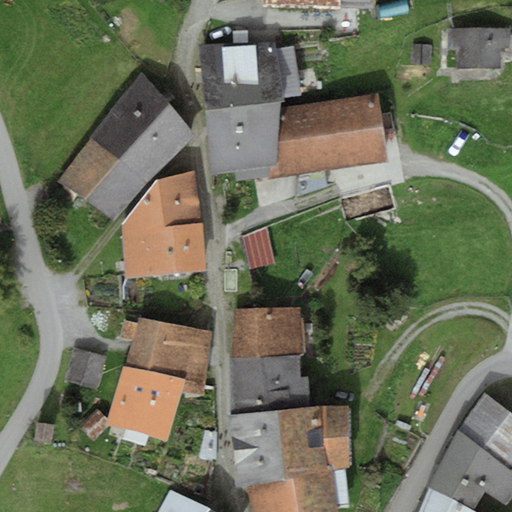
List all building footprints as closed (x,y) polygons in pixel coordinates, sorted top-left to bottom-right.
[(263,0),(263,7),(338,10),(338,6),(338,0),(263,0)] [(509,29),(448,28),(447,49),(455,49),(455,68),(500,69),(500,47),(509,47),(509,29)] [(273,41),(200,44),(205,110),(281,101),(284,101),(273,41)] [(432,46),(413,45),(412,63),(430,65),(432,46)] [(90,137),(147,183),(194,134),(142,71),(90,137)] [(274,179),(387,162),(377,96),(280,107),(275,166),(274,179)] [(212,173),(275,166),(280,107),(281,101),(205,110),(212,173)] [(147,183),(90,137),(56,182),(112,220),(147,183)] [(122,231),(202,224),(194,171),(158,179),(121,226),(122,231)] [(122,231),(125,277),(206,270),(202,224),(122,231)] [(266,228),(243,238),(251,270),(275,264),(266,228)] [(299,306),(234,309),(232,358),(300,355),(304,355),(299,306)] [(138,323),(134,341),(125,367),(184,380),(182,390),(203,395),(211,332),(139,318),(138,323)] [(138,323),(124,320),(120,337),(134,341),(138,323)] [(106,356),(74,347),(65,381),(96,390),(106,356)] [(232,358),(229,359),(232,415),(310,406),(309,376),(302,376),(300,355),(232,358)] [(182,390),(184,380),(125,367),(123,366),(106,423),(167,441),(182,390)] [(511,415),(483,393),(459,430),(511,471),(511,470),(511,415)] [(310,406),(232,415),(230,415),(237,485),(246,485),(328,470),(322,406),(310,406)] [(349,406),(322,406),(328,470),(333,469),(346,468),(349,467),(349,406)] [(94,412),(76,428),(90,443),(107,426),(94,412)] [(54,425),(35,422),(33,440),(52,443),(54,425)] [(214,459),(217,431),(200,429),(198,457),(214,459)] [(511,470),(511,471),(459,430),(429,487),(474,511),(484,491),(506,507),(511,499),(511,470)] [(350,506),(346,468),(333,469),(337,509),(350,506)] [(328,470),(246,485),(251,511),(337,511),(337,509),(333,469),(328,470)] [(476,511),(474,511),(429,487),(419,511),(476,511)] [(220,511),(178,490),(166,511),(220,511)]
